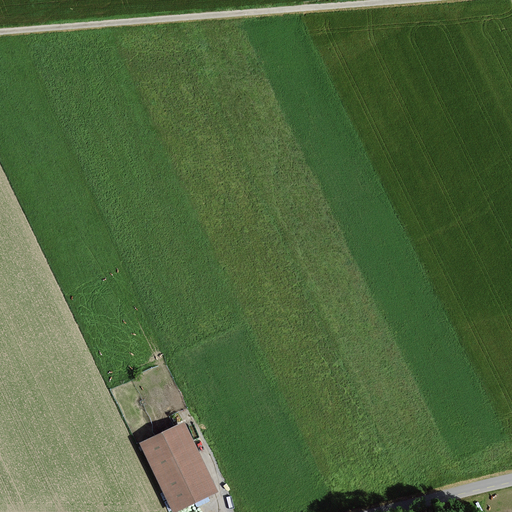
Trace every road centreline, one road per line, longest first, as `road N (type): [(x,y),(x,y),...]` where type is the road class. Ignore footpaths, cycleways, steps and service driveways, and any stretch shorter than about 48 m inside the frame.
road 1 (unclassified): [(410,0),(0,32)]
road 2 (unclassified): [(511,478),(378,511)]
